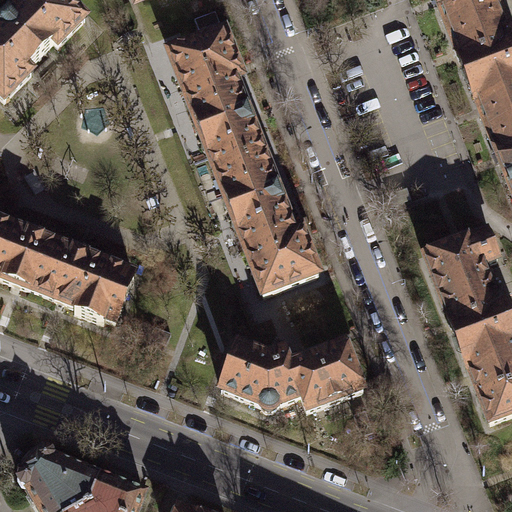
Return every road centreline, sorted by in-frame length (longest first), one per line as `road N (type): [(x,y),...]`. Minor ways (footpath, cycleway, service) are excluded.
road 1 (residential): [(261,0),(440,449),(414,511)]
road 2 (tertiary): [(327,511),(0,385)]
